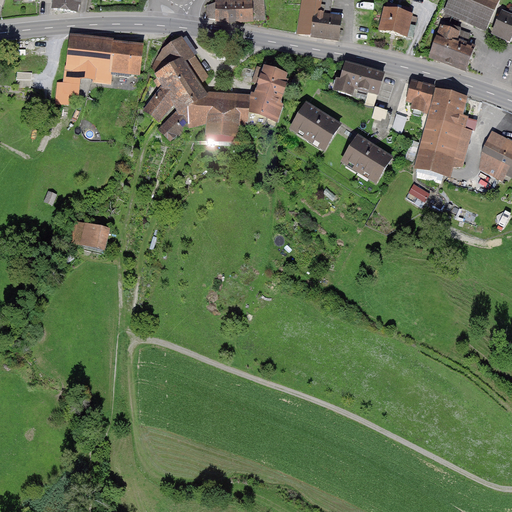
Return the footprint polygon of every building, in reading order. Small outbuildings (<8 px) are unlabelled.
[(55,0),(54,9),(77,13),(78,0),(55,0)] [(304,0),(299,33),(316,36),(320,15),(322,1),(317,0),(304,0)] [(500,2),(496,0),(450,0),(446,10),(488,28),(500,2)] [(217,6),(218,21),(242,25),(266,23),(265,1),(217,3),(217,6)] [(207,7),(207,19),(218,21),(217,6),(207,7)] [(382,32),(408,37),(413,17),(386,11),(382,32)] [(493,35),(511,43),(511,39),(511,17),(503,14),(493,35)] [(316,36),(339,41),(343,20),(320,15),(316,36)] [(431,58),(467,72),(476,47),(467,44),(469,38),(442,28),(431,58)] [(71,104),(72,96),(77,96),(80,79),(110,83),(111,73),(140,76),(144,49),(72,40),(69,67),(66,84),(59,83),(57,103),(71,104)] [(182,117),(191,112),(208,95),(204,87),(200,82),(207,77),(184,41),(163,55),(171,68),(157,78),(163,87),(174,104),(177,109),(179,111),(182,117)] [(384,77),(347,66),(339,93),(351,97),(354,88),(378,96),(384,77)] [(268,71),(255,104),(255,116),(275,124),(292,81),(268,71)] [(31,88),(33,74),(18,72),(16,87),(31,88)] [(435,89),(413,83),(408,102),(414,104),(412,110),(428,114),(435,89)] [(145,111),(158,124),(174,104),(163,87),(145,111)] [(467,99),(438,91),(417,167),(445,175),(448,165),(462,169),(472,132),(476,133),(479,122),(462,117),(467,99)] [(254,123),(255,116),(255,104),(256,97),(208,95),(191,112),(190,128),(208,129),(207,142),(238,143),(239,122),(254,123)] [(327,149),(340,127),(307,106),(293,127),(327,149)] [(387,121),(389,113),(376,110),(375,119),(387,121)] [(160,132),(170,143),(190,128),(191,112),(182,117),(179,111),(160,132)] [(407,121),(397,117),(392,132),(402,135),(407,121)] [(392,160),(359,139),(345,160),(378,181),(392,160)] [(511,181),(511,154),(491,145),(481,166),(511,181)] [(430,196),(417,188),(413,194),(410,193),(406,199),(422,209),(430,196)] [(52,205),(57,194),(49,190),(44,202),(52,205)] [(82,245),(105,250),(109,232),(86,227),(82,245)]
